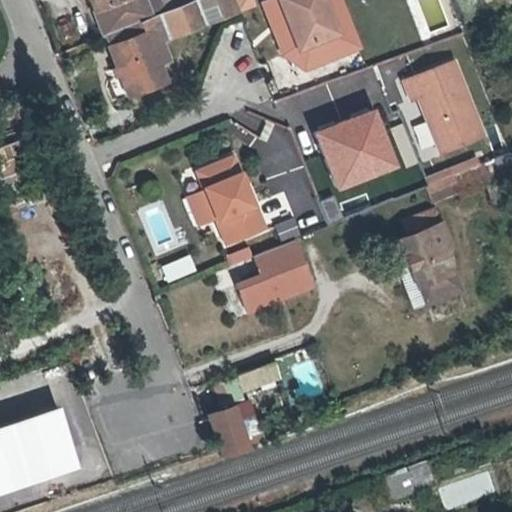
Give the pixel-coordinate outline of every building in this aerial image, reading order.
[(140,19),(162,10),(158,0),(89,0),(92,6),(104,33),(140,19)] [(188,0),(162,10),(140,19),(145,31),(107,45),(126,94),(163,80),(158,66),(170,61),(159,35),(203,17),(205,22),(236,9),(232,0),(188,0)] [(276,0),(265,0),(261,2),(283,55),(297,50),(276,0)] [(322,0),(276,0),(297,50),(304,68),(358,46),(350,28),(336,33),(322,0)] [(339,0),(322,0),(336,33),(350,28),(339,0)] [(140,19),(104,33),(102,33),(107,45),(145,31),(140,19)] [(402,80),(410,100),(417,97),(439,153),(482,135),(452,61),(402,80)] [(231,156),(202,168),(198,178),(214,216),(225,243),(263,228),(253,203),(251,204),(231,156)] [(486,185),(480,159),(421,172),(427,198),(486,185)] [(203,191),(187,198),(198,223),(214,216),(203,191)] [(291,217),(272,224),(279,240),(298,233),(291,217)] [(415,257),(392,265),(407,308),(458,289),(444,250),(451,248),(440,217),(405,230),(415,257)] [(260,274),(235,283),(246,311),(310,286),(292,239),(272,247),(252,255),(260,274)] [(186,256),(158,267),(164,281),(191,271),(186,256)] [(279,377),(274,362),(234,375),(239,391),(279,377)] [(234,417),(229,402),(204,411),(218,452),(259,438),(250,411),(234,417)] [(0,490),(73,466),(52,405),(0,422),(0,490)]
